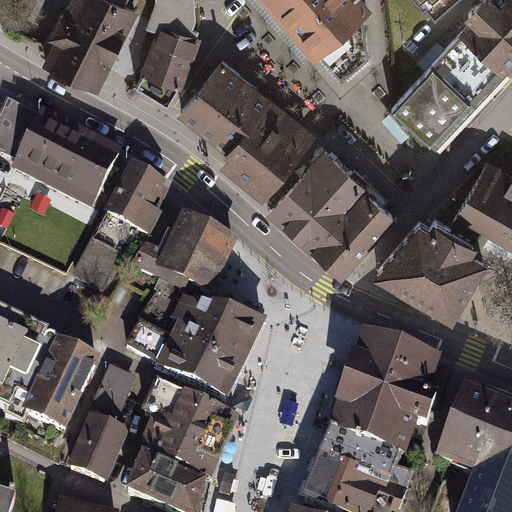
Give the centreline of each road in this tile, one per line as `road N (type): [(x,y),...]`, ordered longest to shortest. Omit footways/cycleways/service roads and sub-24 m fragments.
road 1 (secondary): [(511,369),(341,298),(294,268),(191,174),(0,64)]
road 2 (residential): [(247,511),(266,427),(309,348)]
road 3 (residential): [(511,106),(410,214)]
